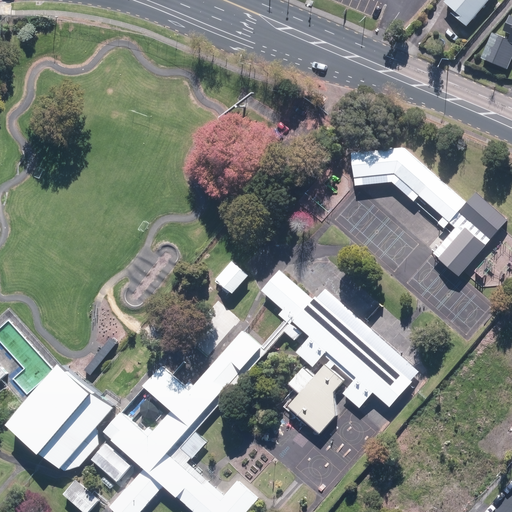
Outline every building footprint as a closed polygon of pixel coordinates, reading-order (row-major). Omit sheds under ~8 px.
[(466,29),(490,0),(447,0),(443,6),(451,13),(450,15),(466,29)] [(511,18),(509,18),(502,33),(510,37),(508,42),(491,35),(480,61),(507,72),(511,59),(511,18)] [(354,186),(392,182),(414,202),(419,196),(442,217),(437,222),(444,228),(449,222),(455,227),(433,253),(439,258),(438,259),(458,276),(463,271),(501,227),(508,220),(476,192),(466,202),(403,147),(351,152),(354,186)] [(240,257),(223,276),(238,290),(255,271),(240,257)] [(318,298),(283,267),(266,287),(288,306),(282,312),(294,322),(301,318),(317,332),(301,350),(317,364),(332,348),(362,375),(348,390),(365,405),(379,389),(396,404),(418,379),(321,294),(318,298)] [(191,511),(246,511),(258,498),(237,480),(224,496),(187,462),(206,442),(195,432),(267,351),(243,331),(190,388),(162,366),(142,386),(170,410),(153,431),(148,427),(144,431),(120,411),(102,431),(144,469),(109,507),(114,511),(139,511),(162,487),(191,511)] [(511,363),(508,360),(511,355),(500,345),(495,340),(457,383),(463,388),(447,406),(486,440),(511,410),(511,363)] [(294,404),(324,432),(342,412),(339,391),(350,377),(330,362),(294,404)] [(38,453),(59,468),(60,468),(65,471),(79,466),(99,444),(96,427),(112,408),(62,365),(59,363),(22,405),(5,425),(37,455),(38,453)] [(440,418),(428,407),(392,448),(404,459),(440,418)] [(467,440),(450,434),(443,454),(461,460),(467,440)] [(462,476),(423,440),(412,452),(415,456),(398,474),(401,477),(396,483),(425,510),(433,501),(436,504),(462,476)] [(130,465),(103,443),(89,460),(117,482),(130,465)] [(480,453),(468,450),(464,472),(476,475),(480,453)] [(88,511),(99,500),(75,480),(62,494),(82,511),(88,511)] [(356,511),(344,502),(335,511),(356,511)]
